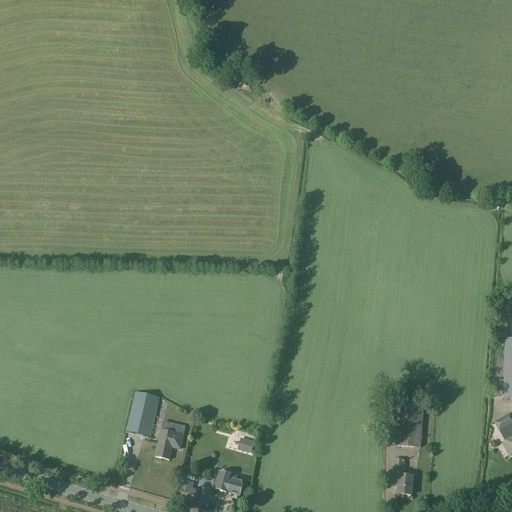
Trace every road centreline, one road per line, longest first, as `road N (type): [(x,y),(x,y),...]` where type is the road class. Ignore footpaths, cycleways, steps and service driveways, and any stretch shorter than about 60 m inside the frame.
road 1 (track): [(275,100),(427,180),(483,192),(511,186)]
road 2 (secondary): [(0,468),(143,511)]
